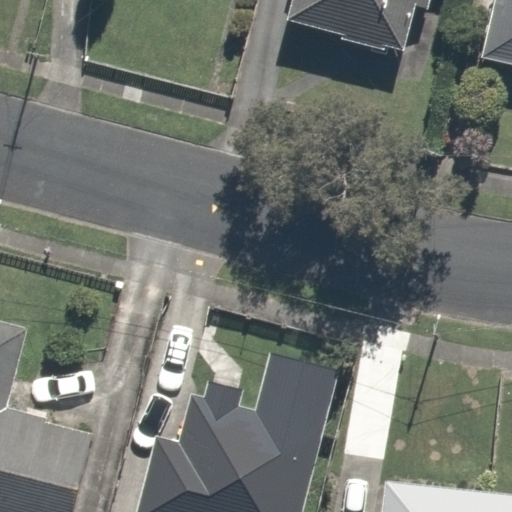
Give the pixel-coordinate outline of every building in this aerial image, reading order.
[(415,0),(288,0),(282,21),(398,56),(415,0)] [(511,0),(485,0),(471,70),(511,79),(511,0)] [(28,324),(0,318),(0,511),(69,511),(85,420),(14,408),(28,324)] [(308,511),(324,446),(144,404),(118,511),(308,511)] [(511,511),(511,507),(379,496),(377,511),(511,511)]
